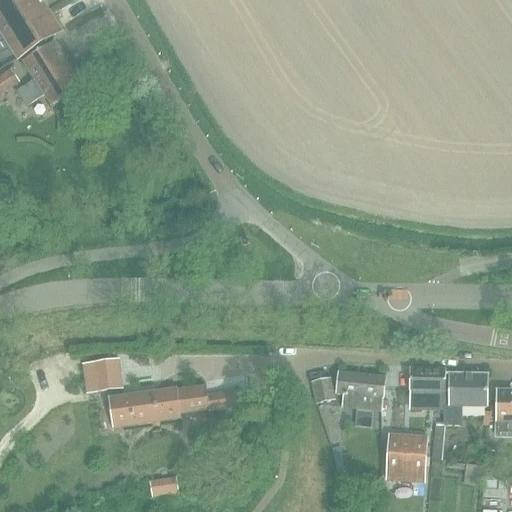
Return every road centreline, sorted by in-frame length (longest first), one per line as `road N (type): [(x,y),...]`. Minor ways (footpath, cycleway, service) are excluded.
road 1 (tertiary): [(355,297),(120,290),(0,310)]
road 2 (residential): [(0,284),(116,252),(179,245),(213,229),(236,198)]
road 3 (residential): [(236,198),(119,0)]
road 4 (residential): [(288,357),(511,365)]
road 5 (residential): [(511,341),(355,297)]
road 6 (residential): [(355,297),(265,235),(236,198)]
road 7 (tertiary): [(355,297),(511,295)]
road 8 (unknown): [(288,357),(138,365)]
